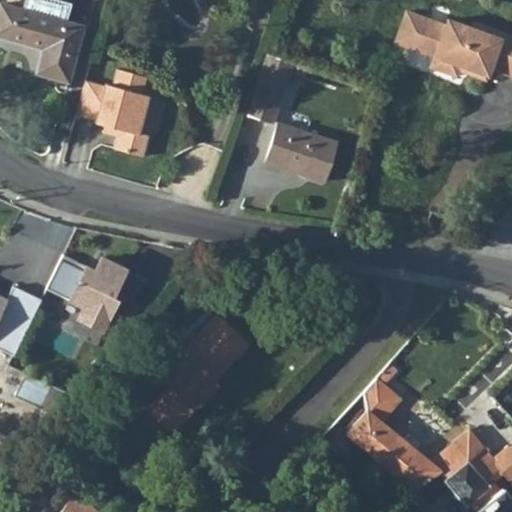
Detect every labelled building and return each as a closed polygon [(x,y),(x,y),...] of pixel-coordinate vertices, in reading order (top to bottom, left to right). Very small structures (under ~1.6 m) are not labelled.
[(17,0),(16,4),(0,0),(0,32),(36,42),(30,66),(62,75),(77,20),(59,15),(62,0),(17,0)] [(413,47),(423,16),(404,10),(394,41),(413,47)] [(423,16),(413,47),(433,54),(430,65),(456,73),(460,62),(487,71),(490,64),(511,70),(511,31),(471,18),(469,24),(445,17),(443,23),(423,16)] [(266,49),(246,108),(271,117),(287,68),(303,73),(306,62),(266,49)] [(97,82),(78,77),(69,110),(88,116),(87,118),(97,121),(111,125),(110,132),(106,144),(135,152),(141,131),(131,128),(141,91),(134,90),(139,73),(110,65),(105,81),(98,80),(97,82)] [(322,178),(335,137),(277,118),(263,158),(322,178)] [(111,125),(97,121),(95,128),(110,132),(111,125)] [(94,269),(62,254),(60,258),(92,273),(94,269)] [(92,273),(60,258),(46,286),(84,303),(79,315),(102,325),(114,301),(122,305),(146,279),(123,268),(124,267),(100,256),(94,269),(92,273)] [(0,347),(14,354),(41,298),(11,284),(5,298),(0,296),(0,347)] [(178,386),(157,411),(184,434),(227,385),(224,379),(254,342),(220,311),(186,350),(193,356),(172,381),(178,386)] [(367,396),(371,415),(352,438),(418,497),(435,475),(442,482),(469,460),(486,483),(501,470),(510,481),(511,482),(511,448),(496,462),(484,448),(473,457),(459,442),(432,464),(381,421),(385,416),(388,419),(403,401),(379,381),(367,396)] [(471,433),(459,442),(473,457),(484,448),(471,433)] [(469,460),(442,482),(466,511),(472,506),(477,510),(488,500),(485,496),(492,490),(496,494),(510,481),(501,470),(486,483),(469,460)] [(105,511),(75,491),(60,511),(105,511)] [(511,511),(511,502),(504,493),(483,511),(511,511)]
